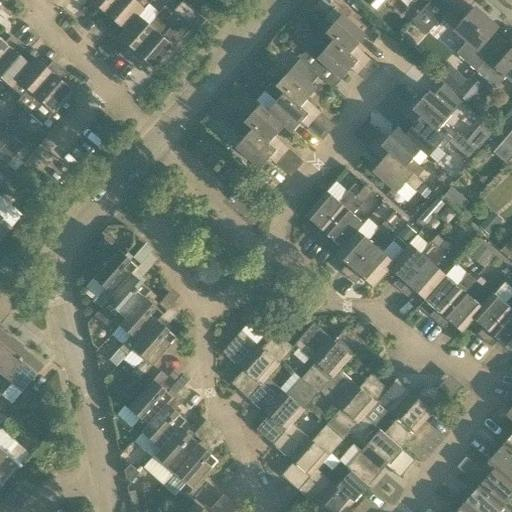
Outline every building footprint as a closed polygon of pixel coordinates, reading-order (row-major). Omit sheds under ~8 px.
[(88,0),(99,10),(93,16),(100,23),(120,0),(88,0)] [(137,16),(143,10),(133,0),(132,0),(120,0),(100,23),(107,29),(113,22),(124,32),(137,16)] [(364,0),(377,11),(387,0),(364,0)] [(451,8),(441,0),(431,0),(412,22),(426,35),(451,8)] [(165,8),(159,14),(166,21),(172,14),(165,8)] [(474,9),(454,32),(467,43),(456,55),(475,72),(499,46),(489,38),(497,29),(474,9)] [(124,32),(118,38),(129,48),(123,55),(130,61),(166,21),(159,14),(148,26),(138,17),(137,16),(124,32)] [(328,22),(321,31),(363,68),(370,60),(356,48),(365,37),(341,16),(332,26),(328,22)] [(166,21),(130,61),(137,68),(143,61),(155,71),(174,49),(163,39),(173,27),(166,21)] [(311,53),(298,57),(329,84),(336,77),(341,81),(350,70),(357,76),(363,68),(321,31),(314,39),(326,49),(318,58),(311,53)] [(0,64),(18,44),(11,37),(5,44),(0,39),(0,64)] [(18,44),(0,64),(0,78),(11,89),(17,82),(30,66),(19,57),(25,50),(18,44)] [(499,46),(475,72),(495,89),(506,77),(511,82),(511,49),(508,54),(499,46)] [(30,66),(17,82),(27,91),(17,103),(24,109),(60,69),(53,62),(47,69),(36,59),(30,66)] [(279,76),(271,84),(314,121),(320,114),(306,101),(316,90),(310,86),(318,76),(303,63),(295,72),(292,69),(283,79),(279,76)] [(450,66),(438,78),(454,93),(465,81),(450,66)] [(77,103),(69,95),(72,91),(61,81),(67,75),(60,69),(24,109),(41,125),(47,119),(56,127),(77,103)] [(250,71),(244,78),(253,86),(260,79),(250,71)] [(276,103),(268,112),(283,127),(291,134),(301,123),(307,129),(314,121),(271,84),(264,92),(276,103)] [(234,85),(227,93),(236,100),(243,92),(234,85)] [(462,90),(457,95),(466,103),(470,97),(462,90)] [(413,98),(406,105),(448,143),(449,142),(468,159),(473,152),(455,136),(455,135),(444,124),(453,114),(428,93),(419,103),(413,98)] [(251,115),(247,112),(240,120),(282,157),(289,150),(274,137),(283,127),(268,112),(260,105),(251,115)] [(413,125),(404,136),(420,150),(420,151),(428,157),(437,147),(441,151),(448,143),(406,105),(399,113),(413,125)] [(232,128),(244,139),(235,149),(260,170),(269,159),(275,165),(282,157),(240,120),(232,128)] [(381,134),(374,142),(417,179),(424,171),(412,160),(420,151),(420,150),(404,136),(397,129),(387,140),(381,134)] [(374,142),(367,149),(382,162),(372,172),(396,194),(405,184),(409,187),(415,192),(415,191),(422,183),(417,179),(374,142)] [(0,149),(0,158),(7,165),(17,153),(6,143),(0,149)] [(422,183),(415,191),(416,192),(425,199),(431,192),(422,184),(422,183)] [(331,240),(341,249),(357,232),(363,225),(352,216),(373,192),(365,186),(355,197),(318,240),(325,246),(331,240)] [(310,234),(318,240),(355,197),(348,191),(338,203),(327,193),(305,217),(316,227),(310,234)] [(451,192),(444,200),(460,214),(467,206),(451,192)] [(434,214),(441,206),(437,202),(430,211),(434,214)] [(393,214),(386,221),(392,226),(399,219),(393,214)] [(490,215),(479,227),(489,236),(499,224),(490,215)] [(0,242),(12,228),(0,217),(0,242)] [(341,272),(348,279),(386,236),(391,230),(388,228),(388,227),(383,224),(368,241),(357,232),(342,249),(341,249),(335,256),(347,266),(341,272)] [(417,234),(407,226),(397,238),(406,246),(417,234)] [(103,235),(94,246),(105,254),(109,249),(108,240),(103,235)] [(392,242),(386,236),(348,279),(355,285),(361,278),(372,288),(388,270),(393,264),(392,263),(382,254),(393,242),(392,242)] [(449,237),(438,249),(445,255),(456,243),(449,237)] [(403,251),(392,263),(393,264),(388,270),(399,279),(393,285),(400,292),(438,249),(431,242),(420,255),(409,245),(403,251)] [(492,254),(482,245),(471,258),(481,267),(492,254)] [(445,255),(438,249),(400,292),(407,298),(413,291),(424,301),(445,277),(435,267),(445,255)] [(101,309),(106,303),(112,296),(131,275),(132,275),(138,268),(118,251),(93,280),(104,289),(93,302),(101,309)] [(436,323),(474,281),(456,265),(445,277),(424,301),(435,310),(429,317),(436,323)] [(112,296),(106,303),(109,306),(118,313),(107,326),(114,332),(119,327),(125,320),(144,298),(145,298),(151,292),(143,285),(139,282),(145,275),(138,268),(132,275),(131,275),(112,296)] [(461,333),(473,319),(482,309),(471,299),(481,287),(474,281),(436,323),(443,330),(449,323),(461,333)] [(125,320),(119,327),(130,337),(122,346),(120,349),(127,355),(132,350),(138,343),(157,322),(163,315),(156,308),(155,307),(151,304),(156,297),(151,292),(145,298),(144,298),(125,320)] [(482,309),(473,319),(482,328),(483,329),(477,335),(483,341),(511,308),(511,295),(504,304),(501,302),(494,295),(492,294),(480,307),(482,309)] [(511,308),(483,341),(491,348),(497,341),(508,351),(511,347),(511,308)] [(138,343),(132,350),(143,360),(132,373),(140,380),(177,339),(158,322),(138,343)] [(313,324),(294,346),(315,364),(301,380),(318,394),(320,392),(339,371),(363,344),(346,329),(334,342),(313,324)] [(0,329),(0,350),(10,339),(0,329)] [(248,399),(267,378),(293,348),(276,333),(262,349),(241,331),(222,353),(243,371),(231,385),(248,399)] [(10,339),(0,350),(0,384),(27,353),(10,339)] [(44,367),(27,353),(0,384),(0,395),(1,396),(12,384),(22,392),(44,367)] [(363,417),(377,401),(388,390),(387,389),(371,375),(359,389),(339,371),(320,392),(340,410),(326,426),(343,440),(348,434),(363,417)] [(140,420),(128,433),(135,439),(141,433),(147,426),(148,426),(167,405),(173,398),(165,392),(160,387),(167,378),(161,373),(153,381),(140,396),(139,398),(137,397),(136,398),(137,400),(128,410),(140,420)] [(267,378),(248,399),(268,417),(256,431),(273,445),(292,424),(318,394),(301,380),(287,396),(267,378)] [(401,450),(401,449),(445,399),(428,384),(416,397),(396,379),(387,389),(388,390),(377,401),(398,419),(384,435),(401,450)] [(118,395),(112,401),(112,406),(118,412),(126,403),(118,395)] [(156,445),(160,450),(180,428),(180,429),(186,422),(175,412),(180,405),(173,398),(167,405),(148,426),(147,426),(141,433),(156,445)] [(400,478),(407,470),(415,461),(401,449),(401,450),(384,435),(363,417),(348,434),(364,448),(347,468),(351,472),(368,487),(386,466),(400,478)] [(208,419),(194,434),(209,447),(222,432),(208,419)] [(292,424),(273,445),(293,463),(281,476),(298,491),(317,470),(331,454),(343,440),(326,426),(312,442),(292,424)] [(173,473),(198,445),(180,428),(160,450),(154,456),(173,473)] [(511,435),(510,437),(503,432),(497,439),(511,451),(511,435)] [(490,466),(494,469),(511,484),(511,483),(511,451),(497,439),(490,446),(497,452),(487,463),(490,466)] [(173,473),(161,486),(175,498),(186,485),(193,490),(218,462),(198,445),(173,473)] [(7,457),(0,450),(0,483),(16,465),(7,457)] [(129,464),(123,470),(126,479),(130,483),(140,473),(129,464)] [(511,511),(511,484),(494,469),(485,480),(478,474),(472,481),(507,511),(511,511)] [(315,511),(345,511),(368,487),(351,472),(337,487),(317,470),(298,491),(318,509),(315,511)] [(472,494),(463,505),(470,511),(507,511),(472,481),(465,488),(472,494)] [(133,510),(135,511),(140,511),(135,491),(129,493),(133,510)] [(205,511),(195,503),(187,511),(205,511)]
